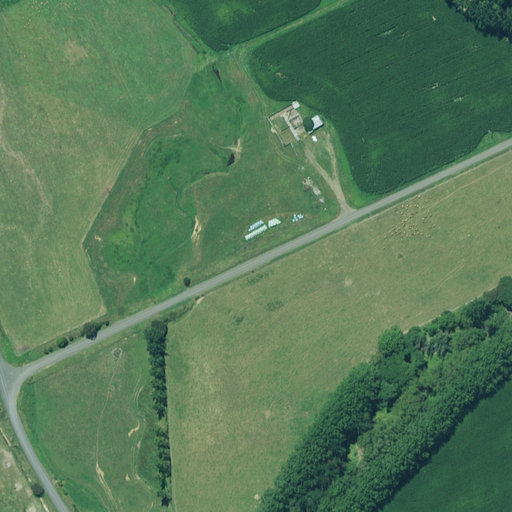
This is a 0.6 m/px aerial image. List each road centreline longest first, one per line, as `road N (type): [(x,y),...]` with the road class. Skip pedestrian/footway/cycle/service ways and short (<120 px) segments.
road 1 (unclassified): [(4,382),(511,142)]
road 2 (unclassified): [(64,511),(24,442),(4,382)]
